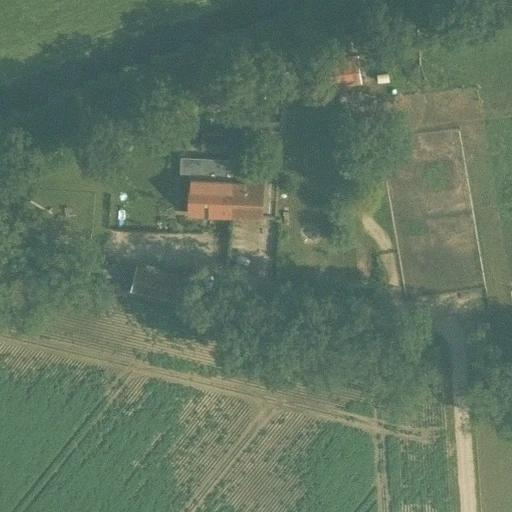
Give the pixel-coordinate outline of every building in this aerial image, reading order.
[(358,55),(309,62),(312,88),(361,81),(358,55)] [(280,129),(281,105),(243,104),(241,127),(280,129)] [(223,151),(224,134),(201,133),(200,150),(223,151)] [(235,188),(236,177),(236,176),(232,176),(232,157),(200,156),(200,173),(193,173),(192,198),(210,199),(209,215),(211,216),(210,225),(230,226),(230,217),(234,217),(235,188)] [(261,218),(263,177),(236,176),(236,177),(235,188),(234,217),(261,218)] [(131,288),(157,294),(162,270),(137,264),(131,288)]
